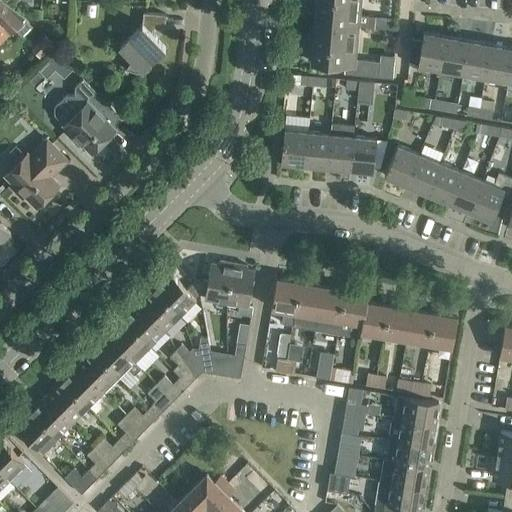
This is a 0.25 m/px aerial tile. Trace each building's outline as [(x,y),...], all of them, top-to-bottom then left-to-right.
[(0,21),(11,32),(26,17),(2,0),(0,0),(2,1),(0,2),(0,21)] [(317,0),(316,19),(374,25),(375,15),(357,13),(358,0),(317,0)] [(143,23),(120,45),(133,58),(125,68),(136,71),(140,72),(143,72),(147,71),(150,69),(152,67),(152,66),(151,67),(148,64),(166,46),(153,33),(154,32),(155,25),(165,26),(167,13),(147,12),(144,11),(143,23)] [(316,19),(312,61),(332,62),(346,64),(346,71),(380,74),(390,75),(393,75),(394,75),(396,55),(395,55),(381,54),(380,60),(353,58),(356,24),(374,26),(374,25),(316,19)] [(412,37),(409,62),(410,62),(410,61),(418,63),(418,64),(441,68),(447,35),(424,31),(422,39),(412,37)] [(46,33),(33,47),(43,57),(56,43),(46,33)] [(441,68),(464,72),(470,39),(447,35),(441,68)] [(464,72),(486,76),(492,43),(470,39),(464,72)] [(486,76),(509,80),(511,64),(511,46),(492,43),(486,76)] [(301,83),(312,84),(313,75),(302,74),(301,83)] [(313,75),(312,84),(326,85),(327,76),(313,75)] [(66,94),(54,106),(54,113),(64,123),(76,135),(92,151),(87,155),(88,156),(116,128),(102,114),(111,105),(96,90),(93,87),(84,78),(76,85),(76,94),(66,94)] [(347,78),(346,87),(359,88),(360,80),(359,80),(347,78)] [(359,88),(358,97),(371,98),(373,81),(360,80),(359,88)] [(402,102),(434,108),(435,99),(413,95),(415,87),(405,85),(402,102)] [(437,88),(435,99),(434,108),(447,110),(451,90),(437,88)] [(467,114),(479,116),(481,107),(469,105),(467,114)] [(395,116),(407,118),(409,109),(396,107),(395,116)] [(481,107),(479,116),(492,118),(494,109),(481,107)] [(455,127),(456,118),(444,116),(441,131),(451,132),(452,126),(455,127)] [(469,120),(456,118),(455,127),(467,129),(469,120)] [(331,132),(328,166),(351,168),(354,135),(355,123),(332,121),(331,132)] [(476,130),(500,134),(501,126),(478,121),(476,130)] [(500,134),(511,136),(511,127),(501,126),(500,134)] [(281,161),(304,163),(308,130),(285,128),(281,161)] [(304,163),(328,166),(331,132),(308,130),(304,163)] [(354,135),(351,168),(374,170),(377,137),(354,135)] [(52,175),(68,159),(47,137),(30,154),(28,151),(5,174),(37,206),(60,184),(52,175)] [(385,174),(407,183),(420,153),(398,143),(385,174)] [(407,183),(428,192),(441,161),(420,153),(407,183)] [(428,192),(449,201),(462,170),(441,161),(428,192)] [(449,201),(470,209),(483,178),(462,170),(449,201)] [(483,178),(470,209),(492,218),(502,193),(509,196),(511,180),(511,175),(500,171),(494,183),(483,178)] [(0,243),(11,232),(0,220),(0,193),(1,193),(0,192),(0,243)] [(208,280),(197,278),(200,293),(206,294),(205,298),(227,301),(234,261),(220,259),(220,262),(211,261),(208,280)] [(248,264),(234,261),(227,301),(240,303),(239,312),(252,314),(253,305),(249,305),(255,268),(247,267),(248,264)] [(162,275),(152,285),(181,314),(197,298),(196,297),(200,293),(197,278),(187,288),(170,272),(165,277),(162,275)] [(293,324),(296,311),(295,311),(300,281),(277,277),(272,307),(284,309),(282,322),(293,324)] [(295,311),(296,311),(293,324),(293,325),(315,328),(323,285),(300,281),(295,311)] [(145,297),(139,303),(165,329),(181,314),(152,285),(142,295),(145,297)] [(338,332),(340,318),(345,288),(323,285),(315,328),(338,332)] [(351,320),(362,322),(363,322),(367,300),(369,292),(345,288),(340,318),(338,332),(349,334),(351,320)] [(361,330),(385,334),(390,304),(367,300),(363,322),(362,322),(361,330)] [(131,306),(122,316),(150,344),(165,329),(139,303),(134,308),(131,306)] [(385,334),(407,338),(412,308),(390,304),(385,334)] [(407,338),(430,342),(435,312),(412,308),(407,338)] [(435,312),(430,342),(452,346),(458,316),(435,312)] [(114,328),(108,333),(135,360),(150,344),(122,316),(111,326),(114,328)] [(500,354),(511,355),(511,325),(505,324),(500,354)] [(101,336),(91,346),(119,375),(129,365),(137,374),(143,368),(135,360),(108,333),(103,339),(101,336)] [(193,346),(202,370),(216,372),(211,349),(208,337),(201,335),(199,347),(193,346)] [(177,348),(196,377),(202,370),(193,346),(190,350),(182,342),(177,348)] [(228,352),(228,374),(241,377),(247,343),(237,342),(235,353),(228,352)] [(83,358),(78,364),(104,390),(119,375),(91,346),(81,356),(83,358)] [(173,368),(180,375),(189,384),(196,377),(177,348),(170,355),(178,363),(173,368)] [(330,378),(350,381),(353,381),(355,370),(341,367),(344,352),(334,350),(332,366),(330,378)] [(276,368),(285,370),(287,358),(278,357),(276,368)] [(285,370),(294,371),(296,360),(287,358),(285,370)] [(319,363),(317,375),(330,378),(332,366),(319,363)] [(70,367),(60,377),(89,405),(104,390),(78,364),(72,369),(70,367)] [(366,384),(376,385),(378,374),(368,372),(366,384)] [(165,374),(157,383),(174,399),(189,384),(180,375),(173,382),(165,374)] [(378,374),(376,385),(385,387),(387,375),(378,374)] [(52,389),(47,394),(73,421),(89,405),(60,377),(50,387),(52,389)] [(396,389),(421,393),(423,381),(398,377),(396,389)] [(423,381),(421,393),(442,396),(444,385),(423,381)] [(157,399),(150,406),(158,415),(174,399),(157,383),(148,391),(157,399)] [(349,386),(344,413),(365,416),(367,404),(361,403),(364,388),(349,386)] [(39,397),(29,407),(58,436),(73,421),(47,394),(41,400),(39,397)] [(397,394),(393,416),(435,423),(439,401),(397,394)] [(135,404),(127,413),(143,430),(158,415),(150,406),(143,413),(135,404)] [(58,436),(29,407),(19,417),(21,419),(16,425),(42,452),(58,436)] [(126,430),(120,437),(128,445),(143,430),(127,413),(118,422),(126,430)] [(344,413),(341,431),(362,435),(365,416),(344,413)] [(393,416),(390,437),(432,444),(435,423),(393,416)] [(511,431),(501,429),(497,453),(511,455),(511,431)] [(341,431),(338,450),(358,454),(362,435),(341,431)] [(104,436),(96,444),(113,461),(128,445),(120,437),(113,444),(104,436)] [(0,437),(0,468),(9,478),(25,462),(0,437)] [(390,437),(386,458),(428,466),(432,444),(390,437)] [(96,461),(89,468),(98,476),(113,461),(96,444),(87,453),(96,461)] [(338,450),(334,471),(351,474),(355,475),(358,454),(338,450)] [(511,455),(497,453),(493,477),(511,479),(511,455)] [(386,458),(382,480),(424,487),(428,466),(386,458)] [(89,468),(82,475),(74,466),(65,475),(82,492),(98,476),(89,468)] [(0,468),(0,486),(9,478),(0,468)] [(136,471),(128,479),(135,486),(143,478),(136,471)] [(331,471),(328,488),(339,490),(348,492),(351,474),(334,471),(331,471)] [(198,511),(207,503),(228,482),(221,474),(215,480),(207,473),(179,501),(178,501),(189,511),(198,511)] [(128,479),(119,487),(126,494),(135,486),(128,479)] [(374,511),(373,511),(413,511),(415,508),(421,509),(424,487),(382,480),(379,479),(374,511)] [(207,503),(215,511),(246,511),(229,495),(235,489),(228,482),(207,503)] [(58,485),(37,506),(39,508),(41,505),(48,511),(62,511),(73,501),(58,485)] [(189,511),(178,501),(179,501),(173,495),(165,502),(171,508),(167,511),(189,511)] [(337,503),(327,511),(343,511),(345,510),(337,503)]
